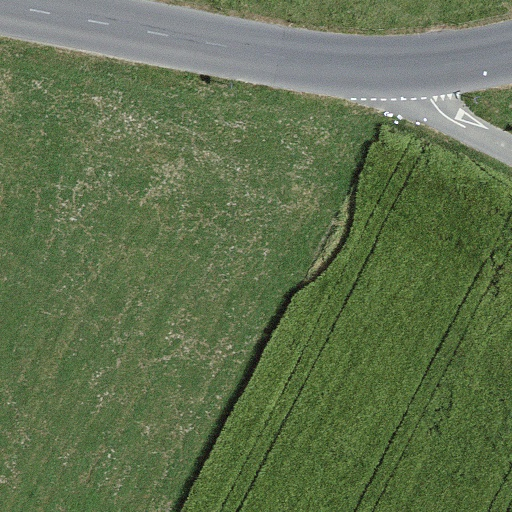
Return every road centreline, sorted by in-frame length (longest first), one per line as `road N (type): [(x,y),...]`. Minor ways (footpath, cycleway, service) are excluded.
road 1 (tertiary): [(408,63),(289,56),(0,0)]
road 2 (residential): [(511,152),(452,122),(408,63)]
